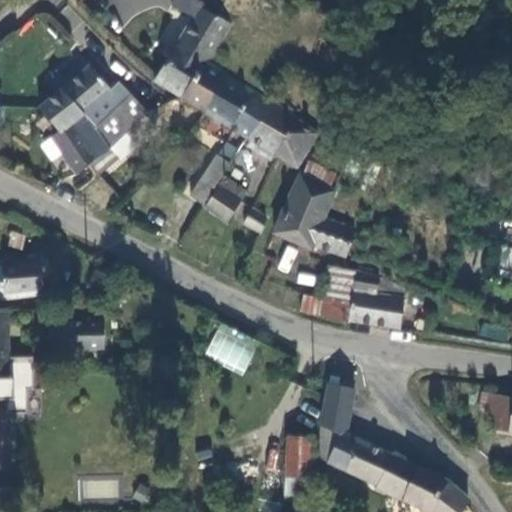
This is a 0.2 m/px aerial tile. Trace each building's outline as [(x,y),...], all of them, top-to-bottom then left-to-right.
[(300,0),(301,2),(352,12),(354,4),(354,0),(300,0)] [(160,82),(188,99),(209,67),(234,30),(208,14),(206,9),(208,7),(197,1),(189,14),(197,19),(160,82)] [(365,18),(367,8),(354,4),(352,12),(352,14),(365,18)] [(188,99),(212,113),(231,80),(209,67),(188,99)] [(43,112),(44,114),(62,138),(90,119),(116,98),(96,71),(43,112)] [(212,113),(256,139),(275,106),(231,80),(212,113)] [(101,127),(117,146),(125,139),(138,127),(145,120),(148,118),(133,99),(101,127)] [(256,139),(283,155),(304,122),(278,107),(275,106),(256,139)] [(96,165),(106,177),(125,162),(114,149),(90,119),(62,138),(59,142),(84,174),(96,165)] [(156,133),(145,120),(138,127),(148,140),(156,133)] [(283,155),(304,167),(322,134),(304,122),(283,155)] [(135,151),(148,140),(138,127),(125,139),(135,151)] [(343,190),(351,169),(316,157),(309,179),(343,190)] [(227,159),(212,186),(225,194),(241,166),(227,159)] [(334,217),(343,190),(309,179),(305,178),(284,235),(321,249),(323,243),(352,253),(362,227),(334,217)] [(201,206),(214,212),(225,194),(212,186),(201,206)] [(248,207),(225,194),(214,212),(237,226),(248,207)] [(274,221),(259,212),(252,225),(267,234),(274,221)] [(225,262),(248,272),(265,239),(241,228),(225,262)] [(285,244),(276,269),(289,274),(298,249),(285,244)] [(497,278),(511,279),(511,247),(500,246),(497,278)] [(337,298),(334,314),(350,317),(357,270),(343,268),(337,298)] [(0,316),(11,316),(11,303),(37,303),(36,269),(0,269),(0,316)] [(380,280),(381,273),(372,269),(371,273),(357,270),(350,317),(402,327),(407,286),(380,280)] [(314,294),(310,310),(334,314),(337,298),(314,294)] [(70,314),(76,312),(78,306),(78,299),(70,296),(65,299),(63,303),(62,308),(64,312),(70,314)] [(0,348),(12,349),(11,316),(0,316),(0,348)] [(482,321),(479,334),(505,342),(509,329),(482,321)] [(243,375),(259,341),(219,322),(203,356),(243,375)] [(103,352),(102,327),(52,327),(53,365),(88,364),(88,353),(103,352)] [(0,407),(13,407),(12,349),(0,348),(0,407)] [(347,442),(352,396),(326,394),(319,438),(317,467),(374,496),(372,500),(395,511),(463,511),(465,509),(443,484),(398,458),(396,462),(347,442)] [(483,428),(511,432),(511,398),(488,395),(483,428)] [(311,448),(284,449),(286,503),(311,503),(311,448)]
